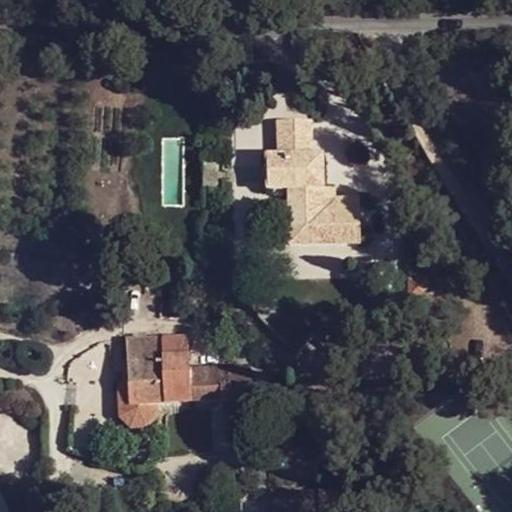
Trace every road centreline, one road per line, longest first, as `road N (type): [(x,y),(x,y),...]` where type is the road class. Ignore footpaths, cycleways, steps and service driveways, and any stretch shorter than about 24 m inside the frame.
road 1 (residential): [(511,21),(0,17)]
road 2 (track): [(372,21),(402,108),(511,291)]
road 3 (unknown): [(169,427),(0,379)]
